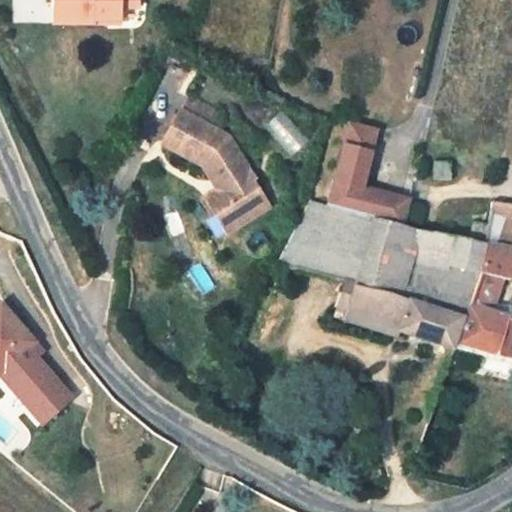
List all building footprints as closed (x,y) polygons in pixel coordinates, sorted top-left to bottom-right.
[(137,0),(51,0),(52,26),(120,24),(120,8),(137,8),(137,0)] [(186,101),(181,113),(207,125),(212,113),(186,101)] [(204,197),(212,213),(221,209),(231,227),(268,210),(249,169),(235,141),(207,125),(181,113),(163,148),(203,168),(207,180),(221,175),(227,187),(204,197)] [(342,149),(333,184),(361,191),(370,157),(342,149)] [(435,181),(452,182),(451,167),(436,167),(435,181)] [(333,184),(326,208),(376,223),(400,230),(407,203),(361,191),(333,184)] [(511,207),(500,203),(496,217),(507,219),(511,207)] [(275,262),(353,285),(376,223),(326,208),(309,204),(275,262)] [(507,219),(496,252),(511,254),(511,207),(507,219)] [(231,227),(221,209),(212,213),(222,232),(231,227)] [(467,246),(400,230),(376,223),(353,285),(343,319),(451,354),(455,342),(474,273),(483,249),(467,246)] [(492,228),(473,224),(467,246),(483,249),(492,228)] [(509,285),(511,275),(511,254),(496,252),(483,249),(474,273),(503,283),(509,285)] [(511,320),(492,315),(503,283),(474,273),(455,342),(511,359),(511,320)] [(31,342),(0,304),(0,374),(26,406),(55,382),(26,346),(31,342)] [(68,397),(55,382),(26,406),(39,422),(68,397)]
